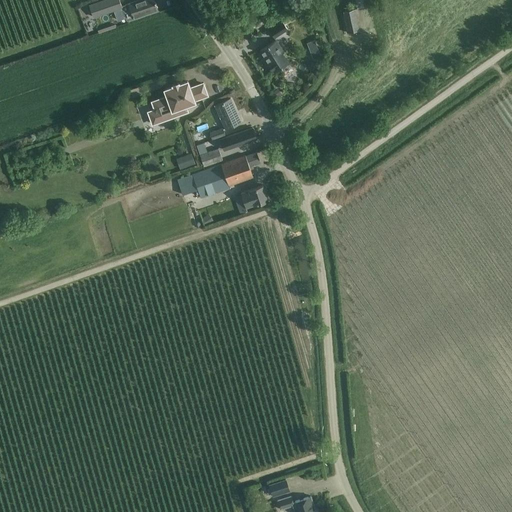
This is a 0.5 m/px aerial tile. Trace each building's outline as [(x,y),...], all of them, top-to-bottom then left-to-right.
[(119,0),(102,0),(90,4),(94,16),(94,17),(115,10),(122,8),(122,6),(119,0)] [(138,0),(129,3),(122,6),(122,8),(126,17),(127,20),(134,18),(149,13),(158,9),(154,0),(138,0)] [(370,6),(368,0),(355,0),(357,9),(370,6)] [(122,8),(115,10),(118,20),(126,17),(122,8)] [(360,30),(355,9),(343,12),(348,33),(360,30)] [(270,31),(274,37),(288,29),(283,22),(270,31)] [(87,37),(95,35),(93,23),(84,24),(87,37)] [(267,62),(273,71),(274,70),(275,71),(288,63),(282,53),(284,52),(276,40),(261,49),(268,61),(267,62)] [(308,50),(311,57),(319,53),(316,46),(308,50)] [(148,112),(152,124),(188,111),(186,105),(195,102),(195,100),(208,95),(203,83),(190,88),(188,81),(179,84),(179,83),(173,85),(174,86),(165,89),(168,96),(152,102),(154,109),(148,112)] [(278,88),(272,92),(276,97),(281,93),(278,88)] [(231,98),(222,102),(215,105),(226,129),(242,122),(231,98)] [(225,150),(247,141),(257,138),(253,127),(221,139),(225,150)] [(210,133),(212,139),(226,134),(223,128),(210,133)] [(195,149),(206,145),(204,139),(193,143),(195,149)] [(200,155),(204,166),(223,160),(219,149),(200,155)] [(193,173),(201,197),(231,187),(230,184),(244,180),(254,176),(250,167),(261,163),(257,152),(247,156),(246,155),(237,159),(222,163),(222,164),(193,173)] [(191,153),(181,157),(184,167),(195,163),(191,153)] [(254,188),(241,193),(243,199),(246,208),(254,205),(259,203),(268,200),(263,185),(254,188)] [(208,215),(203,218),(207,225),(213,221),(208,215)] [(286,479),(270,484),(273,495),(289,490),(286,479)] [(297,511),(316,511),(311,496),(293,502),(291,496),(278,500),(281,509),(293,505),(294,509),(297,508),(297,511)]
